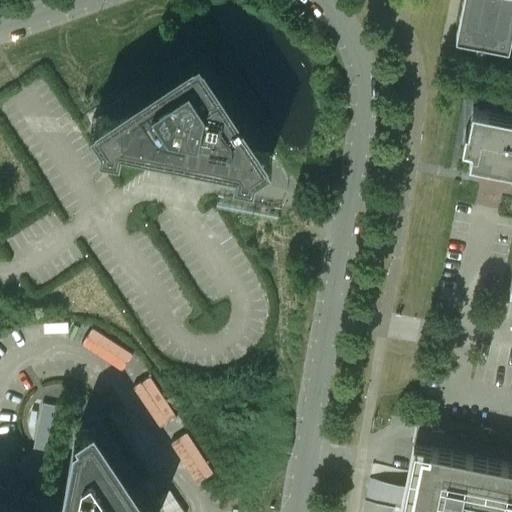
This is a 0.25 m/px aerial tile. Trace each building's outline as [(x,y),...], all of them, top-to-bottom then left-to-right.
[(511,0),(462,0),(456,31),(479,36),(486,37),(509,42),(511,26),(511,0)] [(102,133),(100,143),(121,147),(123,150),(163,158),(163,159),(191,165),(191,164),(231,172),(234,170),(255,174),(257,164),(273,153),(201,44),(91,117),(102,133)] [(511,113),(472,106),(468,128),(466,128),(462,145),(471,146),(469,159),(511,167),(511,273),(510,285),(511,285),(511,113)] [(43,399),(32,455),(23,454),(19,473),(41,477),(56,401),(43,399)] [(0,511),(158,511),(146,494),(148,490),(144,489),(95,417),(76,429),(79,434),(75,437),(60,506),(17,497),(5,495),(0,486),(0,511)] [(511,511),(511,461),(431,445),(432,444),(413,441),(398,511),(511,511)]
